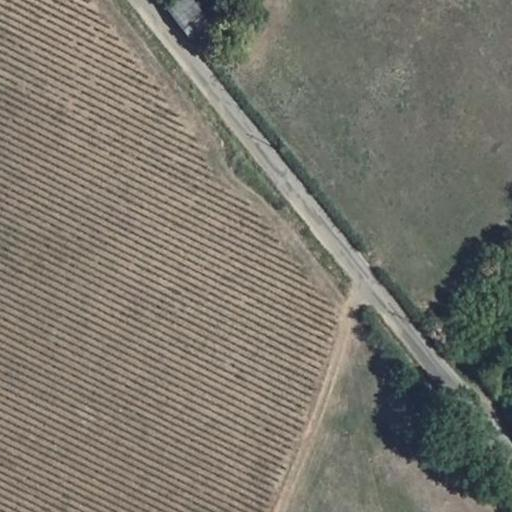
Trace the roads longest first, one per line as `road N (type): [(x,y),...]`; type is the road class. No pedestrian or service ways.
road 1 (unclassified): [(131,0),(511,465)]
road 2 (track): [(276,511),(365,279)]
